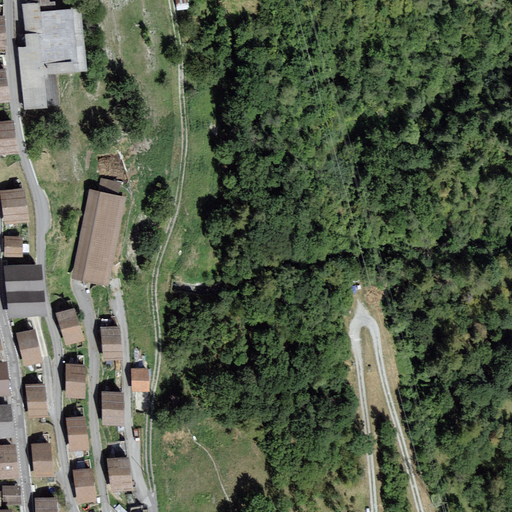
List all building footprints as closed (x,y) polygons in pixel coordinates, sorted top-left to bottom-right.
[(84,3),(16,10),(26,107),(53,104),(50,73),(90,69),(84,3)] [(5,71),(0,72),(0,100),(8,99),(5,71)] [(13,122),(0,123),(0,154),(17,152),(13,122)] [(24,189),(4,192),(9,224),(28,221),(24,189)] [(91,191),(72,276),(107,284),(125,198),(91,191)] [(34,238),(12,239),(13,258),(35,257),(34,238)] [(5,268),(9,312),(44,309),(40,265),(5,268)] [(74,312),(60,316),(68,342),(82,338),(74,312)] [(120,329),(104,330),(104,358),(120,358),(120,329)] [(33,331),(19,334),(26,363),(40,359),(33,331)] [(10,363),(0,364),(0,395),(15,393),(10,363)] [(132,388),(149,388),(149,365),(131,365),(132,388)] [(85,368),(69,368),(68,395),(84,396),(85,368)] [(45,385),(27,386),(29,415),(47,414),(45,385)] [(122,393),(104,393),(104,422),(122,422),(122,393)] [(16,404),(0,405),(0,437),(20,435),(16,404)] [(86,418),(69,419),(71,449),(88,448),(86,418)] [(13,444),(0,445),(0,479),(16,478),(13,444)] [(50,444),(34,446),(36,474),(52,472),(50,444)] [(128,458),(110,460),(114,491),(131,490),(128,458)] [(92,471),(76,473),(79,501),(95,499),(92,471)] [(20,486),(3,486),(3,504),(20,504),(20,486)] [(57,511),(58,499),(36,499),(36,511),(57,511)]
